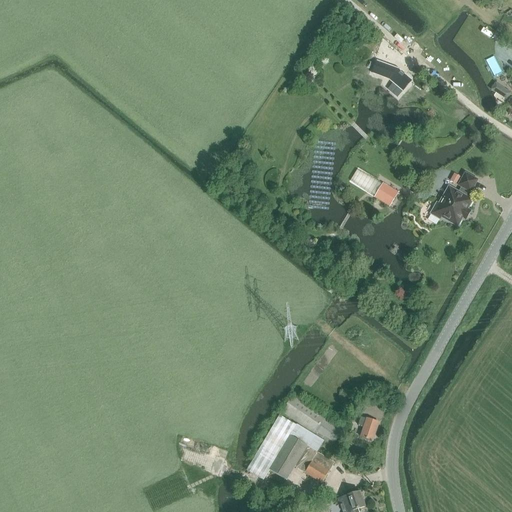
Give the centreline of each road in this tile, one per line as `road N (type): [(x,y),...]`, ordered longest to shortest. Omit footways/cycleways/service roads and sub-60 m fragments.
road 1 (tertiary): [(399,511),(396,431),(511,217)]
road 2 (track): [(511,132),(346,0)]
road 3 (track): [(314,320),(411,395)]
